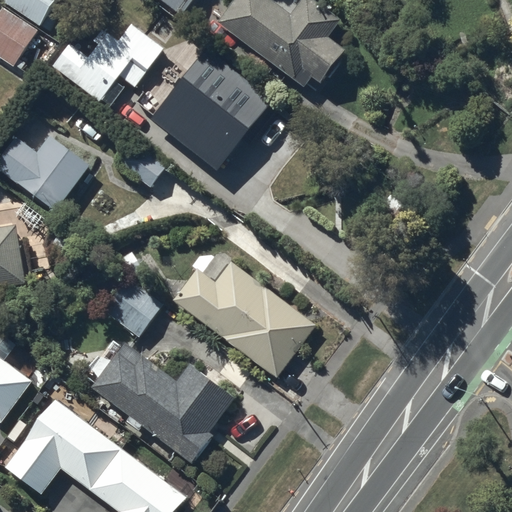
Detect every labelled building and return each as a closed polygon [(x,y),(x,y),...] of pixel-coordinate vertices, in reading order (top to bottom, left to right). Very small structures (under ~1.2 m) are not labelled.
[(57,0),(7,0),(4,6),(39,29),(57,0)] [(193,0),(163,0),(183,15),(193,0)] [(301,0),(289,17),(267,0),(234,0),(215,24),(302,91),(308,82),(319,90),(345,56),(326,41),(339,25),(306,0),(301,0)] [(0,13),(0,74),(11,82),(18,72),(13,69),(35,37),(0,13)] [(164,51),(132,26),(118,44),(99,29),(91,40),(99,46),(89,60),(70,46),(53,69),(100,105),(121,78),(134,87),(145,72),(147,73),(164,51)] [(272,99),(204,49),(150,121),(219,171),(272,99)] [(53,212),(87,164),(48,137),(37,152),(15,137),(0,158),(0,171),(19,185),(18,187),(53,212)] [(171,172),(136,146),(119,168),(154,195),(171,172)] [(0,284),(27,281),(19,222),(0,224),(0,284)] [(316,322),(230,258),(234,254),(226,248),(200,252),(192,263),(196,265),(174,295),(278,373),(316,322)] [(130,276),(106,309),(141,334),(164,301),(130,276)] [(177,376),(125,336),(121,342),(114,336),(87,371),(95,378),(92,382),(130,410),(126,415),(141,426),(144,422),(193,459),(215,431),(209,426),(236,391),(192,357),(177,376)] [(0,421),(31,380),(0,357),(0,421)] [(174,511),(185,498),(53,402),(4,468),(41,494),(58,471),(115,511),(174,511)]
